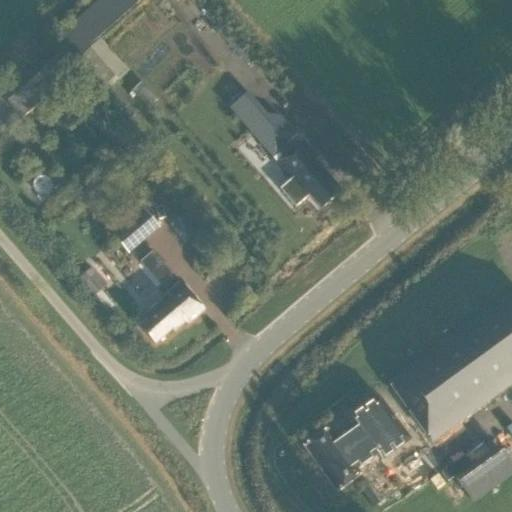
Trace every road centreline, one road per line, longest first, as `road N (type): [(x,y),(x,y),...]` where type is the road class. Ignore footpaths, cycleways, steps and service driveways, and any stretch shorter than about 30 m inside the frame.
road 1 (tertiary): [(243,371),(511,140)]
road 2 (unclassified): [(127,386),(0,244)]
road 3 (unclassified): [(211,488),(127,386)]
road 4 (tertiary): [(211,488),(214,426),(243,371)]
